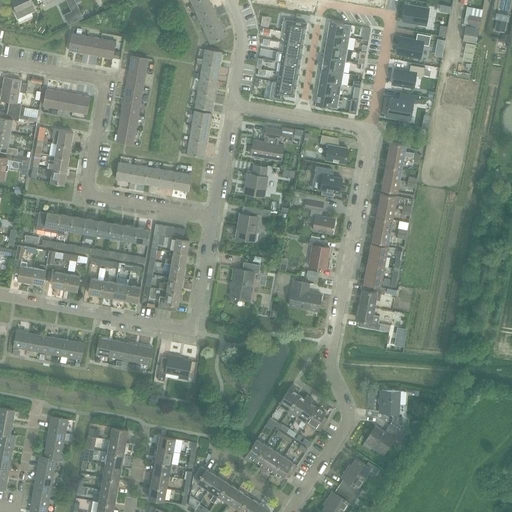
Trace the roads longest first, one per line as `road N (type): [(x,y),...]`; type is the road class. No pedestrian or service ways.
road 1 (residential): [(293,507),(347,419),(328,362),(365,133)]
road 2 (residential): [(213,216),(96,196),(87,181),(99,80),(0,61)]
road 3 (residential): [(302,116),(320,3),(391,14),(365,133)]
road 4 (residential): [(0,296),(189,328),(213,216)]
